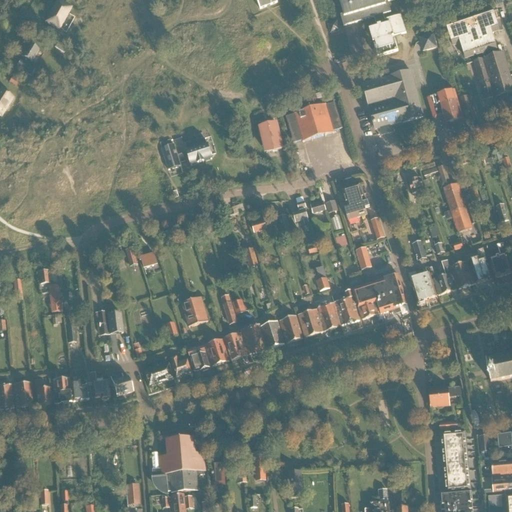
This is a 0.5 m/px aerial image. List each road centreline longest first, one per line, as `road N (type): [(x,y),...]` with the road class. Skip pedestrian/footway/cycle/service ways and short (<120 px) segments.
road 1 (unclassified): [(134,367),(91,360),(80,245),(87,233),(369,167)]
road 2 (track): [(332,63),(258,94),(219,94),(168,66),(155,42),(177,23),(220,17),(230,0)]
road 3 (residential): [(134,367),(401,271)]
road 4 (residential): [(147,412),(413,356)]
road 5 (residential): [(432,511),(413,356)]
road 6 (residential): [(0,436),(147,412)]
road 7 (unclassified): [(369,167),(511,125)]
